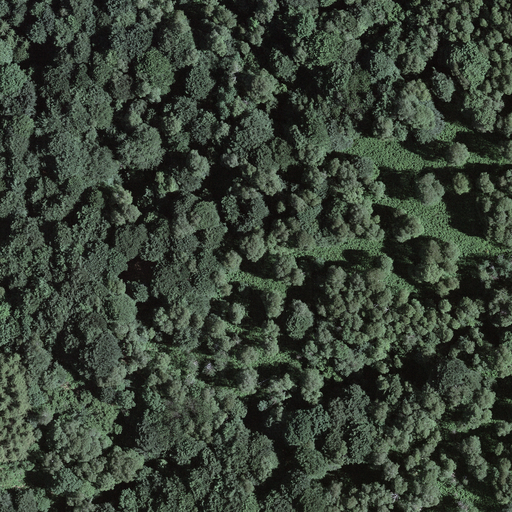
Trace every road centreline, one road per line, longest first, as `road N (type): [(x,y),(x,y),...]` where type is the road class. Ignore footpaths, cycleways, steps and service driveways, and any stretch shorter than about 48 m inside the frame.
road 1 (track): [(259,511),(257,455),(239,420),(127,348),(75,215)]
road 2 (track): [(75,215),(36,96),(0,48)]
